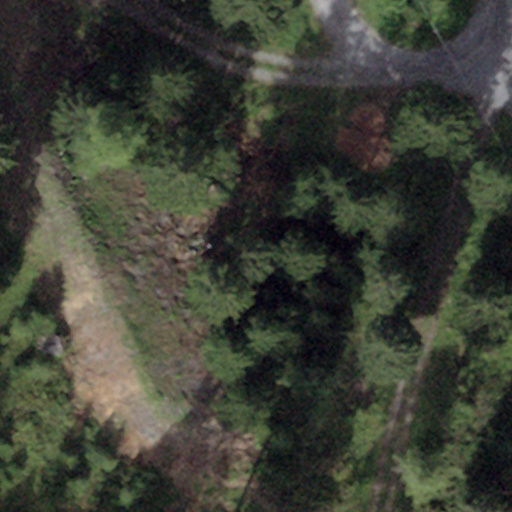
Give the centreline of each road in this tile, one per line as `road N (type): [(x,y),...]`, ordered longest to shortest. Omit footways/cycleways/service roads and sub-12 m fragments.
road 1 (track): [(490,65),(398,427),(390,511)]
road 2 (track): [(379,71),(256,68),(123,0)]
road 3 (track): [(490,65),(379,71),(339,0)]
